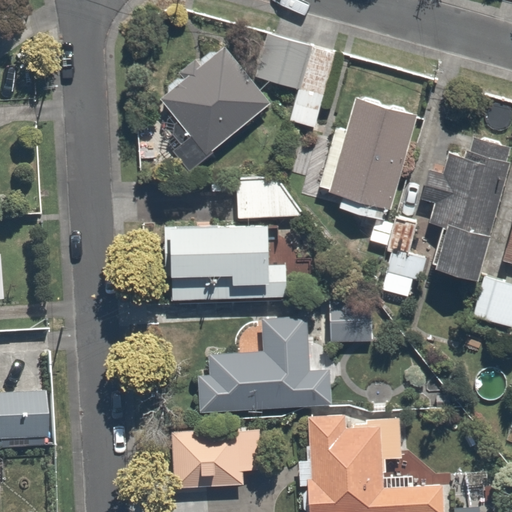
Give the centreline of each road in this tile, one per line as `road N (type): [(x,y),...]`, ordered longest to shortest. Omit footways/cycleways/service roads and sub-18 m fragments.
road 1 (residential): [(83,0),(107,511)]
road 2 (residential): [(342,0),(511,47)]
